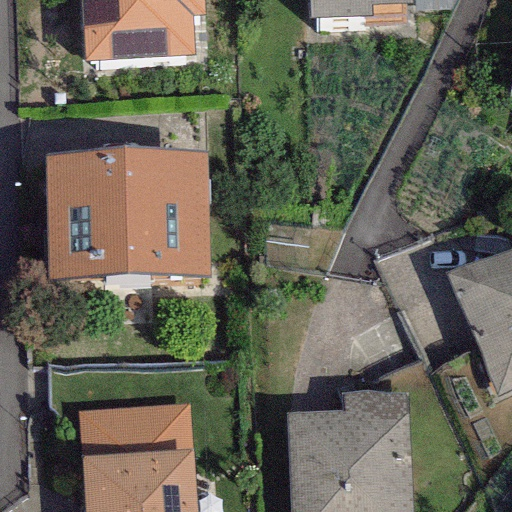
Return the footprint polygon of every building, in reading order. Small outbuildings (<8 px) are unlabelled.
[(71,0),(75,57),(185,50),(182,15),(198,14),(197,0),(71,0)] [(300,0),(302,38),(401,34),(399,0),(300,0)] [(511,47),(500,103),(511,105),(511,47)] [(199,166),(41,173),(45,279),(204,272),(199,166)] [(511,247),(444,274),(491,396),(511,387),(511,247)] [(282,409),(283,511),(404,511),(403,387),(338,388),(339,408),(282,409)] [(180,392),(71,399),(77,511),(214,511),(215,511),(204,511),(194,511),(191,449),(183,449),(180,392)]
